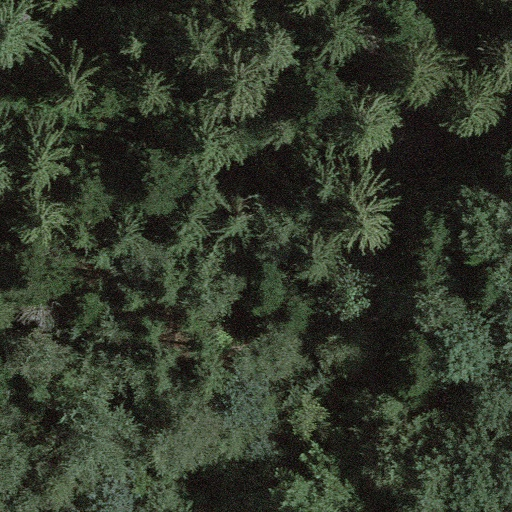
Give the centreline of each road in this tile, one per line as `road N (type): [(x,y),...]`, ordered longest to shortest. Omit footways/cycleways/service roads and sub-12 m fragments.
road 1 (track): [(362,0),(380,150),(350,511)]
road 2 (track): [(380,150),(511,87)]
